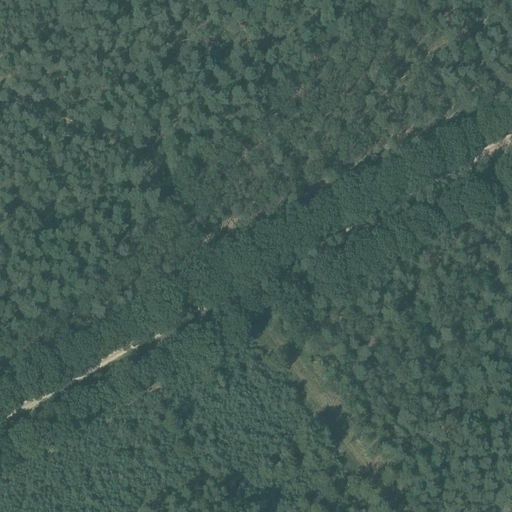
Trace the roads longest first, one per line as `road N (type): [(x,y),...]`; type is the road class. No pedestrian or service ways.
road 1 (track): [(0,417),(511,139)]
road 2 (track): [(0,96),(144,158),(239,287)]
road 3 (track): [(397,511),(239,287)]
